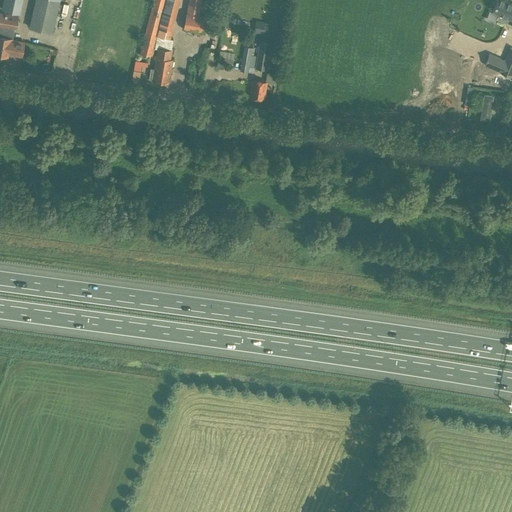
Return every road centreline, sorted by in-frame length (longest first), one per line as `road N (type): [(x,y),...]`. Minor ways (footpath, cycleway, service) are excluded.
road 1 (track): [(0,156),(125,170),(270,205),(511,236)]
road 2 (motorway): [(0,308),(511,382)]
road 3 (motorway): [(511,352),(0,281)]
